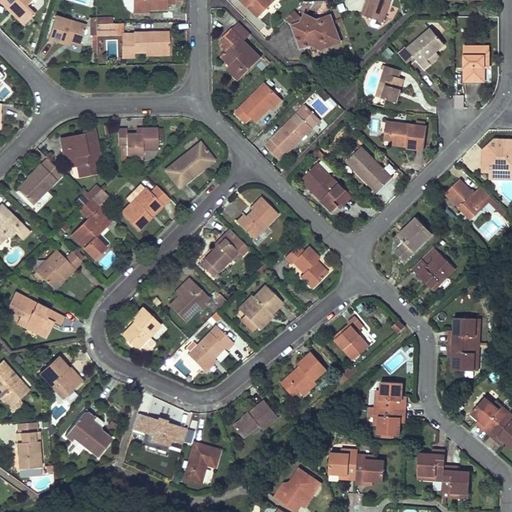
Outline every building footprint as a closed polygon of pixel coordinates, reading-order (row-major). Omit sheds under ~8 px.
[(0,0),(0,1),(11,12),(13,10),(25,23),(34,14),(26,6),(31,0),(0,0)] [(174,0),(132,0),(133,10),(149,9),(167,9),(167,3),(175,3),(175,1),(174,0)] [(275,0),(274,0),(241,0),(258,17),(275,0)] [(365,16),(370,1),(366,0),(365,0),(361,14),(365,16)] [(366,0),(370,1),(365,16),(382,22),(390,0),(366,0)] [(25,23),(13,10),(11,12),(24,25),(25,23)] [(301,47),(309,44),(308,42),(318,38),(319,40),(323,39),(326,46),(339,41),(330,16),(319,20),(319,21),(314,23),(313,21),(306,16),(303,19),(294,10),(286,19),(288,21),(268,41),(288,61),(301,48),(301,47)] [(86,25),(55,16),(48,39),(63,44),(65,40),(70,42),(80,45),(86,25)] [(104,23),(96,23),(96,24),(96,26),(96,35),(114,34),(114,23),(112,23),(108,23),(104,23)] [(239,23),(232,30),(240,38),(242,39),(249,32),(239,23)] [(444,44),(431,28),(407,48),(405,46),(398,53),(406,63),(414,56),(424,68),(430,63),(427,59),(435,52),(444,44)] [(232,30),(231,29),(221,39),(224,42),(221,45),(227,50),(236,59),(230,65),(227,68),(239,80),(261,58),(242,39),(240,38),(232,30)] [(168,31),(133,32),(133,34),(122,34),(122,57),(134,57),(134,52),(145,52),(169,52),(168,31)] [(308,42),(309,44),(317,49),(326,46),(323,39),(319,40),(318,38),(308,42)] [(465,46),(465,81),(484,81),(484,67),(484,61),(489,61),(489,46),(465,46)] [(230,65),(236,59),(227,50),(221,56),(230,65)] [(427,59),(430,63),(438,56),(435,52),(427,59)] [(396,102),(403,79),(398,77),(400,70),(385,65),(381,64),(380,68),(384,69),(383,73),(386,73),(382,84),(385,85),(382,98),(396,102)] [(376,96),(382,98),(385,85),(382,84),(386,73),(383,73),(376,96)] [(280,97),(265,82),(235,113),(245,122),(250,117),(255,122),(270,107),(280,97)] [(282,99),(280,97),(270,107),(272,109),(282,99)] [(463,98),(454,98),(454,108),(463,108),(463,98)] [(305,105),(270,139),(273,141),(268,146),(280,158),(285,153),(286,154),(297,143),(296,142),(305,133),(306,134),(320,120),(305,105)] [(392,122),(389,140),(408,142),(407,146),(407,148),(424,150),(427,126),(425,126),(425,121),(417,120),(416,125),(392,122)] [(100,163),(94,129),(82,131),(83,134),(60,139),(64,159),(69,158),(75,157),(77,165),(79,176),(98,173),(96,163),(100,163)] [(158,149),(157,129),(141,129),(142,134),(136,134),(126,134),(126,129),(117,129),(118,146),(126,145),(126,155),(142,155),(142,150),(158,149)] [(306,134),(305,133),(296,142),(297,143),(306,134)] [(511,172),(511,139),(494,139),(483,150),(490,158),(490,162),(483,162),(482,172),(490,172),(492,172),(493,169),(502,169),(501,172),(511,172)] [(200,142),(164,170),(178,188),(199,171),(197,169),(212,157),(200,142)] [(392,177),(361,146),(346,161),(368,184),(371,182),(379,190),(392,177)] [(323,154),(317,148),(312,154),(315,157),(317,156),(319,158),(323,154)] [(75,157),(69,158),(70,167),(77,165),(75,157)] [(214,160),(212,157),(197,169),(199,171),(214,160)] [(41,164),(43,167),(49,161),(47,158),(41,164)] [(32,205),(62,174),(49,161),(43,167),(41,164),(27,178),(30,181),(19,192),(32,205)] [(333,211),(339,205),(335,201),(345,190),(317,162),(303,177),(313,187),(311,190),(333,211)] [(511,179),(511,175),(511,172),(501,172),(502,169),(493,169),(492,172),(491,178),(511,179)] [(311,190),(313,187),(303,177),(301,179),(311,190)] [(19,192),(30,181),(27,178),(16,189),(19,192)] [(473,193),(459,179),(445,193),(471,220),(481,210),(477,207),(489,195),(480,186),(473,193)] [(162,206),(169,199),(157,186),(150,193),(137,180),(122,195),(130,203),(121,212),(139,230),(151,218),(147,214),(158,203),(162,206)] [(379,190),(371,182),(368,184),(377,192),(379,190)] [(82,194),(88,200),(91,197),(99,188),(96,185),(88,194),(84,190),(81,193),(82,194)] [(107,196),(99,188),(91,197),(93,200),(98,205),(107,196)] [(345,190),(335,201),(339,205),(341,207),(351,196),(345,190)] [(88,200),(82,194),(76,200),(82,206),(88,200)] [(502,209),(489,195),(477,207),(481,210),(489,202),(499,212),(502,209)] [(86,218),(70,235),(94,259),(105,247),(91,232),(95,228),(99,232),(105,226),(92,213),(99,206),(98,205),(93,200),(91,197),(88,200),(82,206),(80,208),(78,210),(86,218)] [(253,239),(278,214),(261,197),(252,206),(254,208),(245,216),(243,214),(236,221),(253,239)] [(151,218),(162,206),(158,203),(147,214),(151,218)] [(30,232),(2,204),(0,205),(0,217),(1,219),(0,220),(0,242),(7,235),(9,237),(14,232),(22,239),(30,232)] [(92,213),(105,226),(112,219),(99,206),(92,213)] [(245,216),(254,208),(252,206),(243,214),(245,216)] [(507,213),(502,209),(499,212),(503,217),(507,213)] [(433,233),(416,217),(398,235),(405,242),(403,244),(394,252),(404,261),(433,233)] [(218,273),(232,259),(238,252),(242,256),(249,248),(229,229),(222,236),(224,239),(215,248),(204,259),(205,260),(211,266),(206,270),(213,276),(217,272),(218,273)] [(405,242),(398,235),(396,237),(403,244),(405,242)] [(215,248),(224,239),(222,236),(213,246),(215,248)] [(303,251),(297,245),(284,257),(291,264),(293,262),(303,273),(300,276),(312,288),(325,275),(314,263),(316,261),(319,258),(308,246),(303,251)] [(455,268),(433,247),(412,268),(433,290),(455,268)] [(81,261),(84,258),(75,249),(72,252),(81,261)] [(65,258),(56,250),(35,271),(43,279),(51,287),(58,280),(61,276),(64,279),(82,261),(81,261),(72,252),(72,251),(65,258)] [(242,256),(238,252),(232,259),(235,262),(242,256)] [(206,270),(211,266),(205,260),(201,264),(206,270)] [(316,261),(314,263),(325,275),(328,272),(316,261)] [(266,272),(270,268),(264,262),(261,266),(266,272)] [(255,272),(261,277),(266,272),(261,266),(255,272)] [(43,279),(35,271),(32,274),(40,282),(43,279)] [(169,305),(185,321),(207,299),(198,289),(199,288),(189,278),(183,284),(187,288),(178,296),(169,305)] [(178,296),(187,288),(183,284),(175,293),(178,296)] [(256,327),(259,329),(268,320),(266,318),(271,314),(282,302),(265,285),(253,297),(254,299),(241,312),(244,315),(256,327)] [(199,288),(198,289),(207,299),(209,297),(199,288)] [(38,334),(46,338),(54,322),(60,325),(64,317),(15,292),(7,308),(21,316),(19,319),(40,329),(38,334)] [(222,305),(226,301),(219,294),(215,298),(222,305)] [(241,312),(254,299),(253,297),(251,296),(238,309),(241,312)] [(160,325),(142,307),(130,319),(132,321),(136,324),(133,326),(131,324),(121,335),(136,350),(160,325)] [(220,317),(215,312),(211,316),(216,321),(220,317)] [(252,331),(256,327),(244,315),(240,319),(252,331)] [(348,323),(333,337),(353,360),(369,346),(357,332),(363,326),(354,316),(347,322),(348,323)] [(453,330),(453,343),(471,344),(472,336),(479,336),(480,327),(475,327),(476,318),(454,317),(453,330)] [(38,334),(40,329),(19,319),(17,323),(38,334)] [(404,325),(398,319),(391,326),(397,333),(404,325)] [(233,343),(216,325),(187,354),(202,369),(213,358),(224,347),(226,350),(233,343)] [(471,344),(453,343),(452,357),(452,370),(474,370),(474,361),(479,361),(479,352),(471,352),(471,344)] [(326,369),(311,352),(298,364),(300,366),(298,368),(301,371),(298,374),(295,371),(287,377),(289,379),(283,385),(293,396),(299,390),(305,384),(309,389),(316,383),(314,380),(326,369)] [(57,357),(39,373),(62,399),(79,384),(67,370),(68,369),(57,357)] [(213,358),(202,369),(205,372),(216,360),(213,358)] [(28,391),(2,361),(0,362),(0,388),(2,391),(4,393),(3,394),(3,397),(10,405),(13,405),(18,400),(28,391)] [(67,370),(79,384),(82,381),(70,368),(68,369),(67,370)] [(343,372),(348,378),(356,371),(353,368),(349,371),(347,369),(343,372)] [(345,381),(348,378),(343,372),(340,375),(345,381)] [(345,381),(340,375),(335,379),(340,385),(345,381)] [(402,409),(403,396),(403,383),(382,381),(381,390),(380,400),(384,400),(383,408),(402,409)] [(303,395),(309,389),(305,384),(299,390),(303,395)] [(73,390),(65,398),(69,402),(77,395),(73,390)] [(4,393),(2,391),(0,393),(0,397),(13,413),(22,404),(18,400),(13,405),(10,405),(3,397),(3,394),(4,393)] [(492,431),(503,417),(497,412),(499,409),(493,404),(485,397),(471,413),(479,420),(492,431)] [(279,417),(264,400),(256,406),(259,409),(252,415),(249,412),(243,417),(242,423),(236,428),(244,437),(251,431),(259,425),(261,428),(263,430),(279,417)] [(497,412),(503,417),(508,411),(496,400),(493,404),(499,409),(497,412)] [(252,415),(259,409),(256,406),(249,412),(252,415)] [(383,416),(383,408),(376,407),(374,425),(379,425),(379,416),(383,416)] [(400,435),(402,409),(383,408),(383,416),(379,416),(379,425),(378,434),(400,435)] [(83,411),(66,434),(72,438),(97,457),(110,439),(97,429),(100,425),(83,411)] [(511,414),(508,411),(503,417),(509,422),(511,420),(511,414)] [(182,444),(187,429),(165,422),(159,420),(146,417),(142,431),(145,432),(152,434),(150,440),(161,443),(168,445),(170,440),(182,444)] [(236,428),(242,423),(243,417),(233,425),(236,428)] [(503,417),(492,431),(511,447),(511,420),(509,422),(503,417)] [(492,431),(479,420),(476,423),(489,434),(492,431)] [(261,428),(259,425),(251,431),(254,434),(261,428)] [(188,428),(185,441),(191,442),(194,430),(188,428)] [(18,469),(41,467),(39,442),(40,441),(39,431),(15,433),(18,469)] [(505,442),(492,431),(489,434),(502,445),(505,442)] [(152,434),(145,432),(141,444),(148,446),(150,440),(152,434)] [(72,438),(66,434),(62,439),(68,443),(72,438)] [(161,443),(150,440),(148,446),(159,450),(161,443)] [(215,467),(219,450),(193,442),(183,477),(201,482),(206,464),(215,467)] [(357,454),(358,450),(341,449),(340,453),(349,454),(349,457),(357,457),(357,454)] [(330,452),(328,473),(339,474),(340,470),(347,470),(347,475),(356,475),(357,461),(357,457),(349,457),(349,454),(340,453),(330,452)] [(444,473),(444,470),(444,465),(445,454),(432,454),(419,453),(417,475),(426,475),(426,479),(435,480),(436,473),(444,473)] [(365,462),(365,459),(374,460),(374,455),(357,454),(357,457),(357,461),(365,462)] [(365,462),(357,461),(356,475),(355,479),(364,480),(364,476),(372,476),(372,481),(383,482),(384,460),(374,460),(365,459),(365,462)] [(284,494),(280,501),(296,511),(300,505),(307,495),(311,498),(321,483),(299,468),(289,482),(283,483),(278,490),(284,494)] [(355,479),(356,475),(347,475),(347,470),(340,470),(339,474),(339,479),(355,480),(355,479)] [(460,493),(469,493),(470,471),(458,471),(444,470),(444,473),(444,480),(443,488),(451,489),(451,496),(460,497),(460,493)] [(371,485),(372,481),(372,476),(364,476),(364,480),(355,479),(355,480),(355,484),(371,485)] [(280,501),(284,494),(278,490),(274,497),(280,501)] [(311,498),(307,495),(300,505),(304,508),(311,498)]
